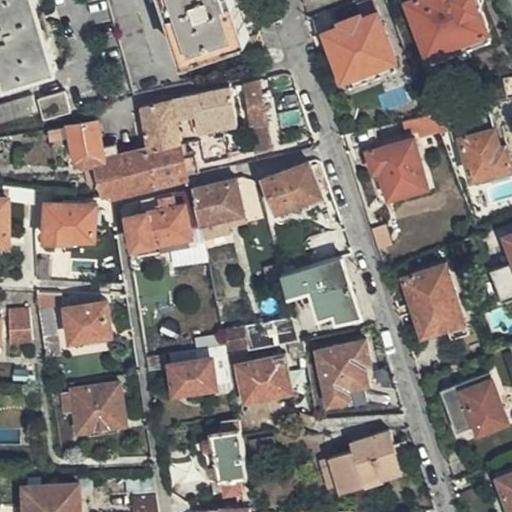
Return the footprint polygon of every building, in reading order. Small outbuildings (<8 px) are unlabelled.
[(38,9),(35,0),(0,0),(0,67),(4,82),(54,67),(53,59),(38,9)] [(250,35),(237,0),(167,0),(186,57),(250,35)] [(363,16),(378,10),(374,0),(371,0),(359,5),(361,11),(363,16)] [(487,27),(477,0),(406,0),(426,51),(487,27)] [(386,30),(378,10),(363,16),(361,11),(337,21),(339,24),(323,31),(342,83),(397,61),(386,30)] [(320,20),(323,31),(339,24),(337,21),(335,14),(320,20)] [(277,75),(271,76),(260,79),(262,94),(281,90),(277,75)] [(505,99),(511,97),(511,75),(501,78),(505,99)] [(262,94),(260,79),(242,83),(255,152),(270,150),(267,137),(266,137),(259,103),(263,102),(262,94)] [(229,86),(215,89),(222,127),(236,124),(229,86)] [(215,89),(171,99),(174,112),(195,108),(200,130),(213,129),(222,127),(215,89)] [(64,90),(37,97),(42,117),(70,111),(64,90)] [(0,120),(36,110),(31,93),(0,101),(0,120)] [(143,106),(152,148),(181,143),(174,112),(171,99),(149,104),(143,106)] [(511,166),(511,159),(508,143),(499,145),(491,114),(451,122),(454,137),(462,135),(473,176),(492,171),(493,180),(510,175),(509,168),(511,166)] [(108,195),(108,197),(159,184),(152,148),(106,158),(98,121),(48,129),(51,140),(67,137),(71,157),(79,164),(100,160),(108,195)] [(215,137),(199,140),(204,163),(231,157),(227,144),(224,145),(222,135),(215,137)] [(428,186),(415,139),(368,151),(373,173),(380,171),(388,198),(428,186)] [(159,184),(188,178),(181,143),(152,148),(159,184)] [(322,192),(311,163),(264,179),(279,218),(308,208),(306,199),(322,192)] [(245,213),(239,179),(192,190),(199,224),(245,213)] [(199,224),(192,190),(175,193),(176,203),(183,201),(188,226),(199,224)] [(176,203),(175,193),(157,198),(157,202),(146,204),(147,209),(127,213),(134,247),(190,235),(188,226),(183,201),(176,203)] [(0,239),(9,240),(8,195),(0,195),(0,239)] [(157,202),(157,198),(122,205),(123,214),(127,213),(147,209),(146,204),(157,202)] [(95,238),(97,203),(47,201),(45,238),(72,240),(72,237),(95,238)] [(247,222),(245,213),(199,224),(201,232),(247,222)] [(511,233),(504,236),(511,258),(511,260),(490,269),(502,302),(511,298),(511,233)] [(484,253),(477,234),(475,235),(449,244),(457,262),(484,253)] [(190,235),(134,247),(136,258),(191,246),(190,235)] [(360,313),(341,257),(281,276),(287,296),(311,289),(318,312),(324,309),(328,322),(360,313)] [(421,335),(446,329),(464,324),(446,265),(404,276),(421,335)] [(61,306),(61,293),(37,292),(39,308),(61,306)] [(113,333),(106,299),(65,306),(71,339),(113,333)] [(32,342),(30,308),(10,309),(12,342),(32,342)] [(250,350),(291,342),(299,341),(292,317),(245,326),(250,350)] [(464,324),(446,329),(449,338),(466,333),(464,324)] [(368,383),(364,364),(370,363),(364,338),(316,348),(329,403),(349,398),(347,388),(368,383)] [(305,354),(303,340),(299,341),(291,342),(293,356),(305,354)] [(222,343),(209,346),(211,356),(169,363),(174,390),(217,384),(216,380),(229,379),(224,353),(222,343)] [(250,359),(249,350),(237,351),(239,361),(244,392),(246,398),(292,390),(285,353),(250,359)] [(229,379),(231,394),(244,392),(239,361),(237,351),(224,353),(229,379)] [(510,421),(490,371),(439,390),(457,435),(483,426),(485,430),(510,421)] [(126,425),(119,384),(62,391),(63,410),(74,409),(77,431),(126,425)] [(236,418),(210,422),(212,437),(201,440),(203,448),(207,450),(209,460),(206,463),(208,478),(218,477),(219,480),(223,481),(225,493),(244,490),(242,477),(248,477),(240,435),(236,418)] [(404,472),(389,430),(351,443),(353,449),(331,456),(333,463),(322,465),(329,486),(340,483),(342,491),(364,484),(404,472)] [(333,463),(331,456),(320,459),(322,465),(333,463)] [(511,511),(511,473),(499,479),(507,501),(511,511)] [(77,511),(77,483),(26,485),(27,511),(77,511)]
